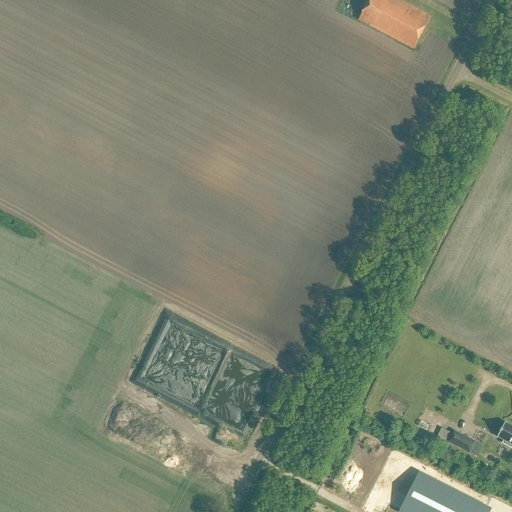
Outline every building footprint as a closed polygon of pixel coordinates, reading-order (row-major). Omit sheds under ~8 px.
[(414,50),(430,18),(395,0),(370,0),(359,21),(414,50)] [(226,369),(204,409),(243,429),(251,415),(235,407),(230,417),(227,416),(231,408),(226,405),(238,382),(228,377),(231,372),(226,369)] [(422,420),(420,425),(434,430),(435,425),(422,420)] [(511,426),(505,423),(498,437),(504,441),(503,443),(511,448),(511,426)] [(454,431),(449,442),(470,453),(476,442),(454,431)]
